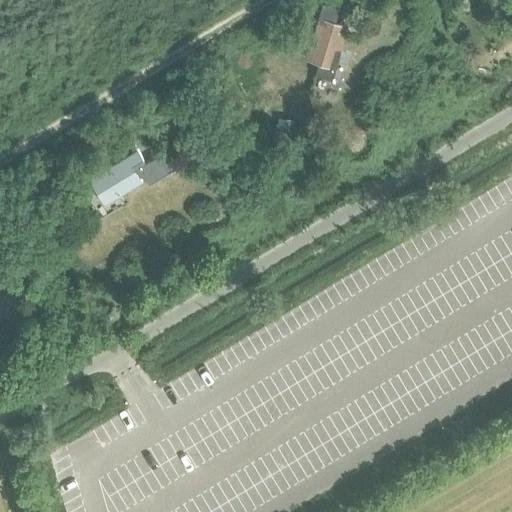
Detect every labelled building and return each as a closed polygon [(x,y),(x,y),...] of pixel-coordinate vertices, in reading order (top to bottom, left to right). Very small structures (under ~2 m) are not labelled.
[(319,16),(306,58),(318,62),(314,74),(330,78),(334,67),(347,24),(334,20),(338,7),(323,2),(319,16)] [(260,102),(258,115),(267,117),(269,103),(260,102)] [(278,134),(293,135),(294,123),(279,121),(279,129),(278,134)] [(135,150),(89,178),(101,198),(104,203),(142,180),(139,176),(142,174),(148,183),(174,167),(169,158),(164,150),(161,152),(143,163),(135,150)] [(9,236),(0,241),(0,244),(6,254),(17,248),(9,236)]
